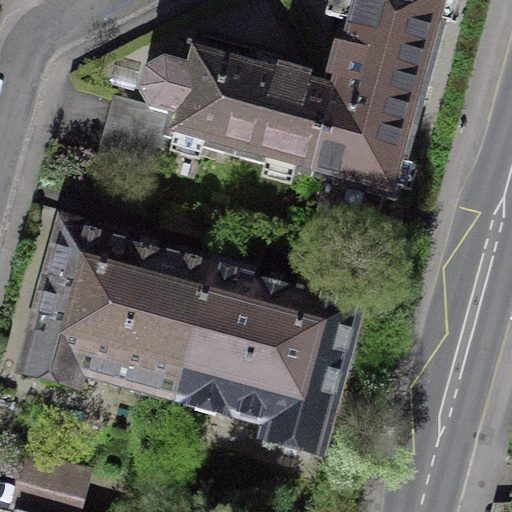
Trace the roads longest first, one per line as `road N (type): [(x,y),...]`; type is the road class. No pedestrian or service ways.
road 1 (residential): [(415,511),(511,169)]
road 2 (residential): [(106,0),(27,46),(0,138)]
